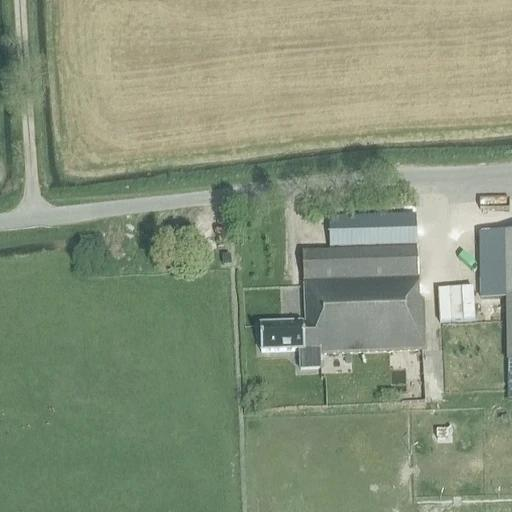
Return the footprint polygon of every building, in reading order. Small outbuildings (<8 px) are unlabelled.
[(511,194),(494,195),(494,203),(511,202),(511,194)] [(303,324),(259,326),(260,353),(299,352),(299,362),(299,372),(320,371),(320,356),(425,352),(423,301),(419,301),(414,216),(361,218),(362,250),(302,252),(305,325),(303,325),(303,324)] [(511,233),(480,235),(481,287),(500,287),(500,299),(505,299),(506,363),(511,362),(511,233)] [(223,267),(230,266),(229,257),(222,258),(223,267)] [(472,289),(437,291),(439,324),(474,322),(472,289)] [(448,355),(449,387),(475,387),(475,373),(470,373),(469,343),(457,344),(458,354),(448,355)]
